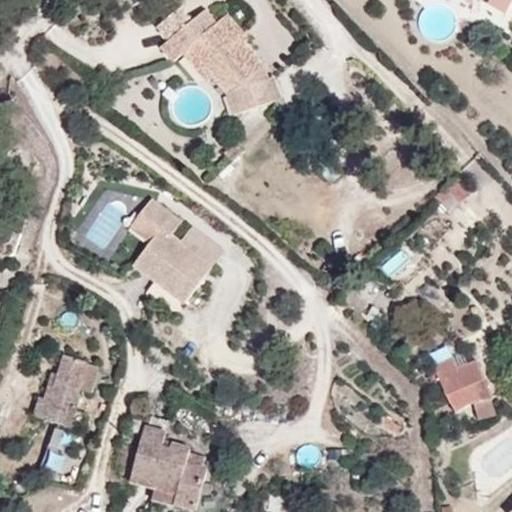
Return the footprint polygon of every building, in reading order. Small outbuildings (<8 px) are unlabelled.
[(511,0),(475,0),(511,29),(511,0)] [(269,65),(230,12),(219,18),(208,6),(160,44),(173,58),(185,53),(228,92),(234,112),(283,94),(269,65)] [(478,191),(462,172),(433,201),(460,218),(478,191)] [(183,222),(153,199),(141,214),(162,229),(152,243),(136,265),(187,303),(215,267),(173,236),(183,222)] [(141,214),(131,228),(152,243),(162,229),(141,214)] [(402,246),(380,269),(394,282),(416,259),(402,246)] [(89,391),(98,365),(64,354),(53,386),(49,385),(44,399),(38,397),(33,415),(73,427),(85,390),(89,391)] [(454,354),(434,363),(458,409),(474,400),(479,416),(499,413),(479,357),(460,365),(454,354)] [(201,500),(208,470),(189,468),(192,451),(167,446),(170,429),(148,424),(132,484),(156,490),(201,500)] [(208,470),(211,455),(192,451),(189,468),(208,470)] [(193,511),(198,511),(201,500),(156,490),(154,504),(193,511)]
